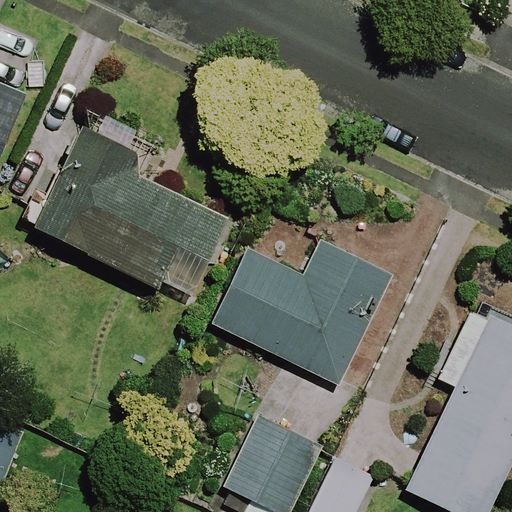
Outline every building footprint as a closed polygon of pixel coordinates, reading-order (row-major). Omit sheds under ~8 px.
[(0,146),(19,99),(0,91),(0,146)] [(137,155),(86,129),(34,235),(180,308),(223,220),(128,173),(137,155)] [(382,282),(316,252),(302,283),(242,256),(207,331),(332,389),(382,282)] [(484,511),(511,455),(511,334),(464,311),(429,382),(452,392),(402,495),(437,511),(484,511)] [(286,511),(314,453),(251,423),(218,491),(246,504),(241,511),(286,511)] [(0,479),(18,433),(0,426),(0,479)] [(352,511),(368,482),(330,463),(304,511),(352,511)]
